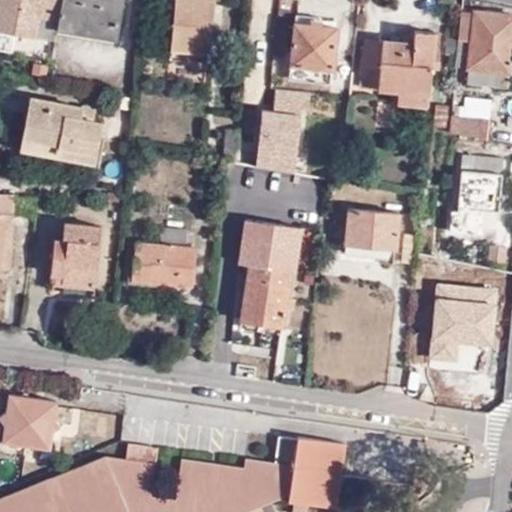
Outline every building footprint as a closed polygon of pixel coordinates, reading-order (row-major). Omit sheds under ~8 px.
[(121,0),(61,0),(57,29),(115,39),(121,0)] [(174,0),(169,50),(209,53),(214,0),(174,0)] [(511,16),(475,12),(474,14),(471,42),(470,52),(458,51),(457,67),(469,69),(508,74),(510,74),(511,52),(511,16)] [(474,14),(462,12),(459,42),(471,42),(474,14)] [(290,68),(332,71),(336,28),(294,25),(290,68)] [(412,44),(364,40),(360,88),(396,90),(396,104),(427,107),(434,34),(413,32),(412,44)] [(208,64),(209,53),(169,50),(169,60),(208,64)] [(331,84),(332,71),(290,68),(289,80),(331,84)] [(508,87),(508,74),(469,69),(468,82),(508,87)] [(129,99),(115,96),(113,109),(128,111),(129,99)] [(80,120),(82,107),(29,98),(22,140),(59,146),(58,156),(95,163),(101,124),(93,122),(80,120)] [(94,109),(82,107),(80,120),(93,122),(94,109)] [(450,113),(429,111),(428,126),(449,128),(450,113)] [(451,132),(486,140),(488,120),(452,116),(451,132)] [(235,163),(239,132),(228,132),(226,161),(235,163)] [(251,134),(239,132),(235,163),(246,165),(248,165),(249,155),(251,134)] [(59,146),(22,140),(21,152),(58,159),(58,156),(59,146)] [(248,165),(271,170),(272,158),(249,155),(248,165)] [(474,221),(481,221),(482,210),(498,212),(503,160),(463,156),(458,212),(450,212),(449,231),(474,233),(474,221)] [(226,161),(224,174),(245,178),(246,165),(235,163),(226,161)] [(223,164),(210,162),(209,176),(223,177),(223,164)] [(5,230),(9,231),(10,216),(13,216),(14,196),(0,194),(0,269),(3,270),(5,230)] [(346,245),(389,248),(396,249),(398,215),(348,210),(346,245)] [(64,274),(63,283),(95,285),(100,226),(64,223),(62,240),(54,239),(52,273),(64,274)] [(13,231),(9,231),(5,230),(3,270),(11,271),(13,231)] [(145,267),(143,282),(192,287),(196,249),(186,247),(187,232),(162,230),(161,245),(136,243),(134,266),(145,267)] [(388,258),(389,248),(346,245),(345,254),(388,258)] [(506,247),(490,246),(489,262),(505,263),(506,247)] [(133,281),(143,282),(145,267),(134,266),(133,281)] [(241,320),(283,327),(291,273),(249,268),(241,320)] [(51,282),(63,283),(64,274),(52,273),(51,282)] [(282,334),(283,327),(241,320),(240,328),(282,334)] [(56,402),(9,395),(6,414),(0,417),(0,421),(4,427),(2,443),(49,450),(52,432),(59,427),(53,419),(56,402)] [(249,511),(250,511),(261,506),(290,495),(290,502),(336,509),(346,444),(300,437),(299,439),(280,437),(277,464),(246,460),(245,468),(184,459),(177,500),(153,496),(159,448),(130,444),(128,460),(107,458),(72,472),(73,478),(54,484),(53,479),(17,494),(18,501),(0,507),(0,511),(249,511)] [(0,507),(18,501),(17,494),(0,501),(0,507)]
